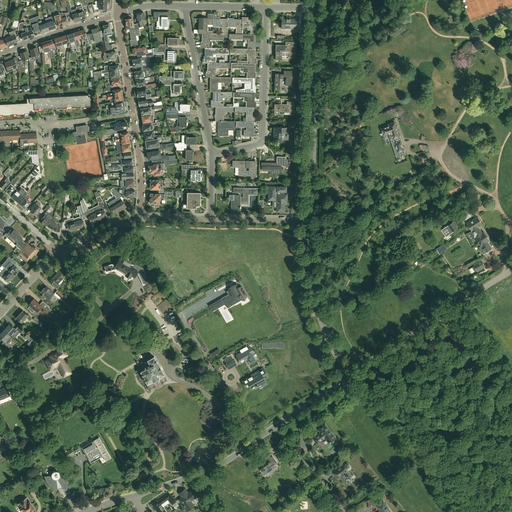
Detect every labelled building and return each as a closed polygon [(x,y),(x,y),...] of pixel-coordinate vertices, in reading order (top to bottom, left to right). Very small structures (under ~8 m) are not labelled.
[(74,22),(80,20),(76,9),(71,10),(70,6),(68,0),(64,0),(66,5),(67,7),(68,12),(69,14),(71,14),(72,15),(74,22)] [(106,9),(107,1),(99,0),(98,9),(106,9)] [(80,20),(86,18),(82,8),(82,7),(81,6),(76,7),(76,9),(80,20)] [(57,27),(63,25),(60,13),(59,12),(54,14),(57,27)] [(66,17),(66,15),(69,14),(68,12),(63,14),(62,12),(60,13),(63,25),(68,24),(66,17)] [(136,36),(140,35),(139,26),(143,25),(141,20),(145,19),(143,12),(136,14),(138,23),(134,24),(136,36)] [(154,13),(154,18),(158,18),(162,18),(161,23),(157,23),(157,29),(162,29),(162,28),(165,28),(165,29),(165,30),(167,30),(168,29),(168,28),(168,22),(168,20),(169,20),(169,19),(169,18),(168,18),(168,17),(168,13),(154,13)] [(205,24),(213,25),(213,17),(213,14),(207,13),(207,19),(199,18),(199,33),(202,33),(207,33),(207,27),(205,27),(205,24)] [(40,30),(36,20),(38,19),(39,19),(39,15),(29,19),(31,25),(34,32),(40,30)] [(50,21),(46,23),(49,30),(56,28),(55,27),(51,15),(48,16),(50,21)] [(227,34),(227,27),(227,20),(223,19),(223,20),(219,20),(219,19),(217,19),(217,17),(213,17),(213,25),(213,27),(219,27),(219,25),(222,25),(222,34),(227,34)] [(256,35),(256,20),(248,20),(248,17),(242,17),(242,20),(241,28),(242,28),(241,34),(244,34),(244,33),(243,33),(243,30),(244,30),(244,28),(248,28),(248,25),(250,26),(250,34),(256,35)] [(137,45),(136,36),(134,24),(134,25),(134,24),(133,24),(132,18),(125,19),(127,30),(131,29),(131,32),(130,32),(132,40),(130,41),(131,46),(137,45)] [(242,28),(241,28),(242,20),(234,19),(227,19),(227,20),(227,27),(236,28),(236,34),(241,34),(242,28)] [(281,28),(296,29),(296,19),(281,19),(281,28)] [(49,30),(46,23),(43,24),(41,20),(38,21),(42,33),(49,30)] [(28,38),(24,28),(24,26),(22,22),(19,24),(17,30),(22,29),(24,33),(20,34),(23,40),(28,38)] [(107,35),(112,35),(111,29),(110,29),(110,26),(110,25),(109,24),(108,25),(103,26),(104,32),(103,32),(105,42),(108,42),(107,35)] [(34,36),(32,30),(31,27),(27,28),(27,27),(26,25),(24,26),(24,28),(28,38),(34,36)] [(99,33),(98,28),(91,30),(92,33),(89,34),(90,40),(94,39),(95,42),(101,40),(100,37),(103,36),(102,32),(99,33)] [(85,30),(84,30),(79,32),(81,38),(82,41),(85,41),(86,44),(88,43),(89,43),(85,30)] [(75,42),(73,33),(67,35),(70,44),(71,47),(75,46),(76,52),(79,51),(78,46),(76,42),(75,42)] [(212,42),(210,42),(210,39),(229,39),(229,34),(227,34),(222,34),(207,33),(202,33),(202,48),(205,48),(210,48),(212,48),(212,42)] [(15,34),(9,37),(12,44),(18,42),(15,34)] [(255,49),(256,35),(250,34),(244,34),(241,34),(236,34),(229,34),(229,39),(247,39),(247,49),(255,49)] [(65,35),(60,37),(62,45),(62,52),(65,52),(65,48),(63,44),(68,43),(65,35)] [(12,44),(9,37),(4,39),(7,46),(12,44)] [(62,45),(60,37),(54,39),(57,49),(59,49),(59,52),(62,52),(62,45)] [(56,50),(52,40),(46,42),(51,55),(53,54),(53,55),(54,54),(52,51),(54,51),(53,51),(56,50)] [(282,61),(282,56),(288,56),(288,57),(295,57),(295,47),(294,47),(294,42),(285,41),(285,45),(275,45),(275,60),(282,61)] [(51,55),(46,42),(41,44),(43,50),(43,53),(47,52),(50,59),(52,58),(51,55)] [(153,56),(152,49),(146,50),(145,46),(140,47),(140,46),(137,47),(137,48),(136,48),(132,49),(133,50),(132,50),(132,52),(133,52),(133,55),(137,55),(137,56),(146,54),(146,57),(144,57),(145,57),(153,56)] [(41,65),(40,54),(38,54),(36,47),(30,50),(31,53),(31,54),(32,57),(33,56),(33,60),(34,60),(37,59),(38,65),(41,65)] [(175,55),(174,55),(174,53),(175,53),(175,52),(174,52),(174,51),(167,51),(166,51),(166,48),(157,48),(157,51),(164,51),(164,57),(167,57),(167,63),(173,63),(173,61),(175,61),(175,55)] [(212,63),(212,53),(230,54),(230,48),(212,48),(210,48),(205,48),(204,59),(202,59),(202,62),(207,62),(212,63)] [(255,60),(255,49),(247,49),(230,48),(230,54),(247,54),(247,61),(238,61),(238,63),(247,63),(256,64),(257,64),(257,60),(255,60)] [(20,57),(22,60),(24,65),(23,66),(20,66),(20,74),(24,74),(23,68),(26,67),(25,65),(27,65),(26,63),(29,61),(29,57),(28,58),(26,51),(20,53),(21,57),(20,57)] [(117,57),(117,55),(116,54),(115,51),(104,53),(104,56),(103,56),(104,62),(108,61),(108,60),(116,58),(117,57)] [(20,66),(17,58),(14,60),(14,59),(13,59),(11,55),(7,56),(13,70),(17,68),(18,71),(20,70),(20,66)] [(13,70),(7,56),(4,58),(5,62),(4,62),(5,63),(3,64),(3,66),(5,72),(6,72),(6,73),(8,73),(8,72),(13,70)] [(141,60),(146,59),(145,57),(144,57),(141,58),(141,59),(132,60),(133,67),(142,66),(141,60)] [(215,77),(215,68),(231,68),(231,63),(224,63),(219,63),(212,63),(207,62),(207,73),(205,73),(205,77),(210,77),(215,77)] [(256,68),(256,64),(247,63),(238,63),(231,63),(231,68),(247,69),(246,78),(255,78),(256,72),(255,72),(255,68),(256,68)] [(147,77),(146,75),(146,71),(143,71),(142,68),(140,69),(141,71),(134,72),(133,72),(134,75),(135,75),(135,78),(139,77),(139,78),(140,78),(147,77)] [(274,89),(280,89),(280,79),(285,79),(285,80),(285,85),(291,86),(291,71),(284,71),(284,74),(280,74),(275,74),(274,89)] [(149,79),(149,77),(147,77),(140,78),(140,79),(135,80),(136,82),(135,82),(136,86),(145,85),(144,80),(149,79)] [(218,92),(220,92),(221,83),(232,83),(232,78),(231,78),(215,77),(210,77),(210,92),(213,92),(218,92)] [(121,85),(119,78),(115,79),(115,78),(108,79),(108,83),(109,82),(110,86),(112,86),(121,85)] [(254,93),(255,78),(246,78),(233,78),(232,78),(232,83),(246,83),(246,93),(254,93)] [(173,84),(173,90),(171,90),(171,96),(176,96),(176,94),(177,94),(180,94),(180,84),(173,84)] [(122,93),(122,91),(121,90),(121,89),(113,91),(113,93),(107,94),(102,95),(102,97),(106,97),(122,95),(122,93)] [(137,91),(136,92),(136,94),(137,94),(138,97),(145,96),(145,98),(151,97),(151,95),(150,91),(147,92),(147,89),(145,89),(136,90),(137,91)] [(220,97),(223,97),(233,97),(233,92),(220,92),(218,92),(213,92),(212,100),(211,100),(211,106),(212,106),(215,106),(220,107),(220,106),(224,106),(224,103),(221,103),(221,101),(220,100),(220,97)] [(256,104),(254,104),(254,93),(246,93),(233,92),(233,97),(244,98),(243,101),(246,101),(246,105),(242,105),(242,107),(246,107),(255,107),(256,108),(256,104)] [(0,106),(6,106),(13,106),(20,105),(27,105),(27,113),(30,113),(30,115),(34,114),(35,114),(34,110),(33,100),(41,100),(48,99),(55,99),(62,98),(68,98),(75,98),(82,97),(88,97),(88,95),(26,99),(26,103),(0,104),(0,106)] [(108,109),(124,106),(124,105),(124,104),(124,102),(123,102),(123,101),(115,102),(115,103),(112,103),(112,105),(106,106),(107,109),(108,109)] [(289,115),(294,115),(294,101),(287,101),(287,105),(280,104),(274,104),(274,111),(279,111),(279,112),(289,112),(289,115)] [(189,104),(182,104),(182,103),(181,103),(181,102),(175,102),(175,103),(175,111),(170,111),(170,109),(168,109),(168,108),(167,108),(167,109),(166,109),(166,114),(182,114),(182,111),(189,111),(189,104)] [(120,113),(120,112),(125,111),(124,110),(125,110),(125,108),(124,107),(124,106),(108,109),(109,115),(120,113)] [(151,107),(140,109),(141,111),(140,111),(140,112),(140,114),(141,115),(154,113),(154,109),(156,109),(156,106),(152,107),(153,108),(151,109),(151,107)] [(223,121),(223,112),(235,112),(235,107),(231,107),(225,107),(224,106),(220,106),(220,107),(215,106),(215,121),(218,121),(223,121)] [(246,112),(246,118),(243,118),(243,122),(245,122),(254,122),(255,116),(254,116),(254,112),(255,112),(255,107),(246,107),(242,107),(235,107),(235,112),(246,112)] [(153,117),(153,114),(141,116),(140,117),(141,119),(142,119),(143,123),(151,122),(153,121),(153,117)] [(186,117),(182,117),(182,114),(166,114),(165,114),(167,118),(177,119),(177,125),(176,127),(175,127),(175,130),(183,130),(183,129),(183,127),(186,127),(186,117)] [(114,129),(112,129),(111,130),(111,131),(112,131),(127,129),(126,122),(121,123),(121,121),(114,122),(115,124),(113,125),(114,129)] [(225,127),(236,127),(236,121),(223,121),(218,121),(218,126),(219,126),(219,130),(218,130),(218,136),(227,136),(228,130),(225,130),(225,127)] [(253,137),(254,122),(245,122),(243,122),(236,121),(236,127),(246,127),(246,131),(244,130),(244,137),(253,137)] [(159,125),(159,122),(143,125),(143,127),(142,128),(143,130),(144,130),(144,131),(152,130),(152,129),(153,129),(153,126),(159,125)] [(395,122),(392,123),(389,124),(389,127),(382,129),(384,135),(391,133),(393,139),(391,139),(394,150),(397,150),(399,157),(406,155),(404,150),(401,141),(402,141),(400,136),(399,137),(395,122)] [(77,133),(77,136),(84,135),(86,134),(86,131),(88,131),(87,126),(77,127),(78,131),(78,133),(77,133)] [(273,127),(273,139),(278,140),(283,140),(288,140),(288,127),(273,127)] [(12,140),(11,131),(3,131),(4,140),(12,140)] [(20,139),(20,135),(20,131),(11,131),(12,140),(20,139)] [(29,143),(28,134),(20,135),(20,139),(20,143),(29,143)] [(36,134),(28,134),(29,143),(37,142),(36,134)] [(196,144),(196,137),(186,137),(186,136),(182,136),(182,143),(178,143),(174,143),(175,147),(176,147),(184,147),(184,144),(196,144)] [(158,144),(158,139),(145,141),(145,142),(145,145),(146,145),(146,148),(154,147),(155,150),(166,148),(166,143),(158,144)] [(122,145),(119,145),(116,146),(117,153),(130,151),(129,144),(122,145)] [(31,159),(37,153),(37,150),(28,151),(25,155),(27,157),(31,156),(31,159)] [(160,155),(159,151),(147,153),(146,153),(147,157),(148,157),(148,159),(156,158),(157,161),(176,158),(175,155),(168,156),(168,155),(160,155)] [(132,154),(131,152),(123,153),(121,153),(121,156),(119,157),(119,156),(111,158),(111,161),(118,160),(118,159),(119,158),(119,159),(124,159),(131,157),(131,154),(132,154)] [(261,163),(261,167),(262,167),(262,169),(262,170),(262,169),(269,169),(269,174),(283,174),(283,169),(281,169),(281,166),(283,166),(290,166),(290,159),(286,159),(286,157),(277,157),(277,159),(277,163),(261,163)] [(124,166),(132,164),(132,161),(133,161),(132,159),(131,159),(131,158),(120,160),(121,164),(112,165),(113,168),(124,166)] [(251,179),(256,179),(256,168),(252,168),(249,168),(249,161),(232,161),(232,167),(238,168),(238,176),(251,176),(251,179)] [(163,167),(163,164),(154,165),(154,166),(148,166),(149,169),(148,169),(148,171),(149,172),(149,173),(154,173),(154,175),(161,174),(162,173),(163,172),(163,171),(163,170),(162,169),(161,169),(161,168),(163,167)] [(182,170),(191,170),(190,181),(200,181),(201,170),(193,170),(193,165),(182,165),(182,170)] [(6,176),(8,173),(11,170),(12,170),(13,168),(11,166),(9,167),(3,174),(6,176)] [(8,179),(9,178),(8,178),(10,175),(13,172),(11,170),(8,173),(6,176),(0,182),(0,186),(3,189),(6,187),(11,182),(8,179)] [(15,188),(13,186),(20,178),(17,176),(8,186),(5,190),(9,195),(15,188)] [(150,189),(158,189),(158,193),(163,193),(163,189),(163,186),(159,186),(159,184),(161,184),(162,181),(159,181),(159,180),(150,180),(150,181),(149,182),(149,183),(150,184),(150,189)] [(11,196),(14,199),(20,193),(18,192),(20,189),(21,189),(23,187),(20,185),(11,196)] [(285,210),(285,207),(285,202),(287,202),(287,194),(285,194),(285,187),(268,186),(268,200),(276,201),(276,210),(276,211),(277,212),(278,212),(282,212),(283,212),(284,211),(284,210),(285,210)] [(128,190),(126,190),(126,187),(121,187),(120,187),(120,193),(125,193),(125,197),(134,197),(134,190),(128,190)] [(116,198),(108,204),(110,208),(113,213),(116,211),(117,212),(126,207),(122,201),(120,202),(119,199),(122,196),(114,188),(111,190),(116,198)] [(226,188),(225,195),(227,195),(227,199),(231,199),(231,203),(233,204),(233,210),(240,210),(240,199),(243,199),(243,202),(248,202),(249,195),(249,210),(255,210),(255,195),(257,196),(258,188),(249,188),(243,188),(233,188),(226,188)] [(154,206),(158,207),(158,204),(159,204),(160,200),(161,200),(161,198),(167,198),(167,191),(164,191),(164,194),(157,194),(155,194),(155,193),(149,193),(149,197),(150,197),(150,200),(149,200),(148,202),(149,203),(154,204),(154,206)] [(187,207),(196,207),(196,206),(200,206),(200,193),(187,193),(187,207)] [(20,194),(15,200),(19,203),(24,197),(22,196),(20,194)] [(20,204),(25,208),(30,202),(26,199),(29,197),(27,195),(22,200),(23,200),(20,204)] [(96,221),(99,220),(95,212),(94,210),(89,213),(83,200),(80,202),(81,205),(82,206),(84,215),(86,218),(89,217),(91,221),(93,220),(94,222),(96,221)] [(104,210),(106,209),(102,200),(99,202),(102,207),(100,208),(100,209),(95,212),(99,220),(102,218),(104,217),(104,215),(106,214),(104,210)] [(33,209),(30,211),(35,215),(37,217),(40,213),(39,211),(41,209),(38,206),(40,204),(38,201),(35,204),(32,208),(33,209)] [(82,220),(83,220),(86,219),(86,218),(84,215),(82,206),(81,205),(77,207),(78,210),(77,210),(78,213),(79,213),(80,217),(73,219),(76,229),(80,228),(82,227),(82,225),(84,225),(82,220)] [(44,215),(41,219),(43,220),(42,222),(44,223),(44,224),(46,226),(51,220),(53,217),(49,214),(46,212),(44,214),(44,215)] [(51,220),(46,226),(49,228),(51,229),(52,228),(53,230),(56,231),(59,232),(60,223),(58,221),(53,217),(51,220)] [(471,241),(476,238),(481,246),(481,245),(485,252),(491,248),(487,242),(489,241),(484,232),(483,233),(479,227),(482,225),(477,217),(467,223),(472,231),(467,234),(471,241)] [(76,229),(73,219),(70,220),(71,223),(69,224),(68,221),(62,222),(62,228),(66,228),(66,225),(67,225),(68,229),(70,229),(71,231),(73,230),(76,229)] [(457,225),(455,222),(448,226),(452,232),(457,229),(455,227),(457,225)] [(11,242),(18,234),(15,232),(13,230),(12,231),(10,230),(7,234),(7,233),(4,236),(7,238),(11,242)] [(21,240),(22,238),(20,237),(21,236),(18,234),(11,242),(15,246),(17,247),(14,251),(17,254),(26,244),(21,240)] [(27,244),(19,253),(27,261),(30,258),(31,258),(34,254),(35,255),(39,251),(35,248),(34,249),(32,247),(32,248),(31,248),(30,247),(27,244)] [(145,273),(143,268),(134,263),(133,265),(124,260),(123,261),(120,259),(118,262),(116,261),(114,264),(116,265),(115,267),(126,274),(125,275),(125,274),(125,275),(126,276),(130,278),(131,277),(132,275),(134,276),(138,270),(139,271),(140,275),(145,273)] [(481,261),(473,265),(474,266),(472,268),(474,271),(477,270),(477,271),(484,267),(481,261)] [(12,267),(8,271),(14,276),(16,274),(16,273),(18,272),(16,270),(18,268),(14,265),(15,265),(12,262),(10,265),(12,267)] [(52,278),(55,280),(52,284),(57,289),(60,285),(58,283),(62,278),(65,280),(67,280),(69,277),(65,274),(64,275),(59,270),(52,278)] [(12,279),(14,276),(8,271),(5,275),(2,273),(0,276),(3,278),(3,277),(7,281),(8,279),(10,280),(11,278),(12,279)] [(228,294),(221,298),(223,303),(224,304),(225,304),(231,300),(238,296),(240,298),(241,299),(241,298),(241,300),(242,299),(244,298),(247,297),(246,295),(245,293),(244,292),(244,291),(243,290),(242,289),(242,288),(241,287),(238,288),(236,284),(234,286),(233,286),(231,287),(228,289),(229,290),(226,292),(228,294)] [(40,291),(43,294),(41,296),(44,298),(45,296),(48,299),(51,295),(52,296),(54,293),(50,290),(50,289),(46,286),(44,288),(43,288),(40,291)] [(66,298),(57,290),(55,292),(62,299),(61,301),(62,302),(66,298)] [(28,304),(30,305),(28,308),(32,312),(35,309),(37,312),(39,309),(42,312),(41,312),(46,316),(49,318),(51,315),(49,313),(52,310),(47,306),(44,309),(39,305),(40,304),(33,299),(28,304)] [(16,318),(21,322),(26,317),(30,320),(32,318),(28,315),(22,311),(16,318)] [(41,323),(35,317),(32,320),(39,326),(39,325),(41,327),(43,324),(41,323)] [(10,335),(15,329),(12,326),(12,327),(9,324),(4,330),(10,335)] [(15,340),(10,335),(4,330),(0,334),(0,336),(1,338),(4,341),(7,344),(11,340),(15,344),(17,342),(15,340)] [(57,365),(64,377),(70,373),(62,358),(67,355),(61,344),(56,347),(58,352),(50,356),(52,359),(47,361),(50,368),(57,365)] [(246,346),(235,352),(237,355),(236,356),(240,362),(247,358),(250,363),(255,360),(251,353),(253,351),(251,347),(248,349),(246,346)] [(145,367),(146,369),(140,372),(141,374),(142,376),(141,377),(143,381),(144,380),(145,382),(146,382),(147,384),(152,381),(153,382),(155,382),(158,381),(159,378),(158,378),(164,375),(157,363),(153,357),(147,360),(149,365),(145,367)] [(247,378),(242,381),(245,387),(249,385),(250,388),(253,391),(266,384),(264,380),(263,378),(267,376),(263,368),(259,370),(259,372),(258,373),(259,374),(255,376),(256,377),(253,378),(252,376),(248,378),(247,378)] [(6,383),(5,380),(8,378),(6,373),(2,374),(0,375),(0,385),(1,389),(0,389),(0,399),(1,399),(1,400),(5,399),(5,397),(9,396),(7,391),(10,389),(7,383),(6,383)] [(325,438),(329,443),(336,438),(325,425),(319,430),(321,433),(314,439),(318,444),(325,438)] [(103,456),(105,460),(110,457),(110,459),(111,459),(99,438),(98,438),(94,441),(94,442),(83,449),(82,447),(81,448),(85,455),(86,454),(87,456),(90,460),(93,458),(92,455),(97,452),(100,457),(103,456)] [(77,460),(73,452),(65,456),(69,464),(77,460)] [(276,467),(274,464),(277,462),(271,454),(264,458),(266,460),(258,466),(262,472),(266,470),(268,472),(276,467)] [(344,482),(352,477),(346,470),(349,467),(346,462),(336,469),(331,472),(335,478),(336,477),(338,480),(341,478),(344,482)] [(71,487),(61,471),(59,472),(58,471),(57,470),(55,470),(53,471),(52,472),(51,473),(51,475),(44,476),(45,476),(46,480),(49,483),(53,485),(57,485),(57,489),(58,489),(63,487),(64,490),(71,487)] [(41,484),(40,481),(34,485),(36,488),(39,492),(46,488),(43,483),(41,484)] [(190,501),(199,495),(194,488),(187,493),(185,489),(179,493),(181,497),(178,499),(187,511),(194,506),(190,501)] [(157,500),(152,504),(157,511),(165,511),(162,507),(169,502),(167,499),(168,499),(171,503),(174,500),(169,493),(158,501),(157,500)] [(27,498),(18,504),(22,510),(23,510),(22,511),(27,511),(30,511),(31,511),(30,511),(34,511),(35,510),(35,509),(34,508),(27,498)] [(390,511),(384,502),(377,507),(381,511),(379,511),(390,511)]
